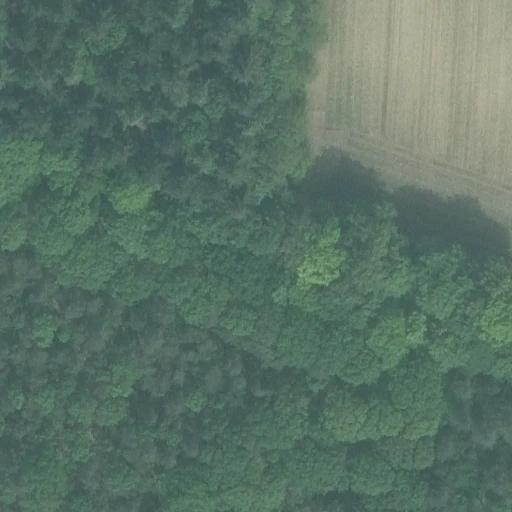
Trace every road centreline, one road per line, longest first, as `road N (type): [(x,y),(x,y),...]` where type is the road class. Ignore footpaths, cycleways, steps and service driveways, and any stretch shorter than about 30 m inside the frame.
road 1 (track): [(0,138),(283,236)]
road 2 (track): [(283,236),(511,315)]
